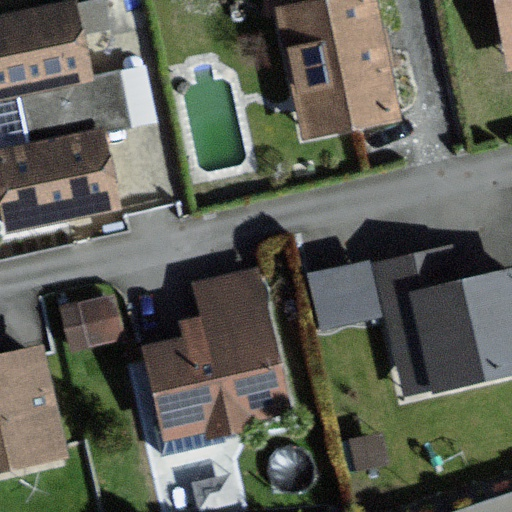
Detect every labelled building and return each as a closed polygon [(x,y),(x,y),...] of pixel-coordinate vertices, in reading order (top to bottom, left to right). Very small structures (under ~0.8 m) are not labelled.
[(397,119),(371,0),(267,0),(270,11),(281,9),(309,138),(397,119)] [(511,0),(488,0),(504,73),(511,71),(511,0)] [(75,9),(0,22),(0,98),(89,82),(75,9)] [(102,135),(0,153),(0,207),(4,231),(116,210),(102,135)] [(454,245),(314,275),(325,328),(391,314),(408,394),(511,371),(511,269),(461,280),(454,245)] [(192,343),(158,351),(175,428),(290,402),(260,269),(203,282),(210,313),(187,318),(192,343)] [(67,294),(71,336),(124,330),(120,288),(67,294)] [(41,347),(0,356),(0,468),(67,452),(41,347)]
